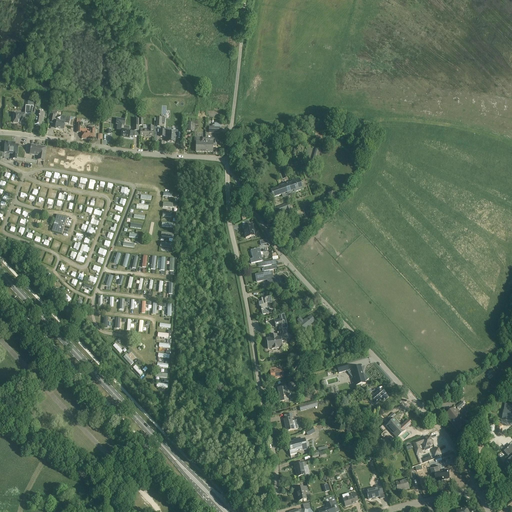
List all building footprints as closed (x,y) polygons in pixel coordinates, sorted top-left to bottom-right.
[(32,110),(33,108),(33,106),(25,106),(25,114),(14,114),(13,120),(13,123),(24,124),(25,115),(31,116),(32,110)] [(41,126),(43,113),(36,111),(37,108),(33,108),(32,110),(31,116),(36,117),(35,125),(41,126)] [(69,124),(70,118),(61,116),(61,121),(57,120),(56,128),(64,130),(65,123),(69,124)] [(125,122),(126,121),(117,119),(116,126),(117,126),(117,130),(122,131),(122,130),(123,130),(124,130),(124,127),(125,127),(125,122)] [(81,129),(81,126),(80,132),(82,133),(82,139),(94,139),(95,134),(95,128),(90,128),(90,129),(81,129)] [(153,136),(153,126),(147,126),(147,128),(140,128),(140,130),(140,136),(153,136)] [(129,138),(130,131),(129,131),(129,128),(128,127),(125,127),(124,127),(124,130),(123,130),(122,130),(122,131),(121,137),(129,138)] [(171,130),(164,129),(164,130),(164,137),(167,137),(167,142),(175,142),(175,138),(178,138),(178,131),(171,131),(171,130)] [(206,138),(203,138),(202,138),(202,142),(200,142),(200,138),(195,137),(195,146),(196,146),(196,152),(205,152),(206,138)] [(217,146),(217,138),(206,138),(205,152),(212,152),(212,146),(217,146)] [(4,157),(5,157),(8,157),(8,160),(9,160),(9,159),(16,160),(17,154),(18,145),(15,145),(15,143),(5,142),(4,157)] [(46,148),(31,145),(30,154),(39,156),(38,160),(44,161),(46,148)] [(367,149),(362,146),(358,153),(363,155),(367,149)] [(316,148),(311,166),(316,167),(321,150),(316,148)] [(280,188),(270,191),(273,198),(283,195),(283,196),(303,190),(299,180),(280,186),(280,188)] [(292,213),(288,203),(272,210),(275,215),(286,210),(288,215),(292,213)] [(62,234),(67,218),(66,218),(66,220),(56,217),(52,230),(62,233),(62,234)] [(244,227),(247,238),(255,236),(252,225),(250,226),(249,221),(245,222),(246,227),(244,227)] [(287,240),(288,240),(295,237),(293,231),(285,234),(286,238),(287,240)] [(99,248),(97,253),(104,256),(107,251),(99,248)] [(259,249),(251,250),(253,259),(250,260),(251,264),(262,261),(259,249)] [(112,263),(117,265),(121,255),(116,253),(112,263)] [(126,267),(130,255),(125,254),(121,266),(126,267)] [(77,255),(75,261),(83,263),(85,258),(77,255)] [(96,260),(95,262),(102,265),(104,259),(94,255),(92,258),(96,260)] [(63,264),(60,271),(66,274),(69,266),(63,264)] [(89,269),(99,273),(101,268),(91,264),(89,269)] [(272,272),(255,275),(256,282),(262,281),(261,280),(267,279),(268,285),(276,283),(274,277),(273,277),(272,272)] [(110,287),(113,277),(108,275),(105,285),(110,287)] [(73,295),(72,306),(82,307),(82,296),(73,295)] [(269,313),(268,304),(271,303),(270,298),(265,299),(264,298),(261,299),(262,300),(263,300),(263,302),(259,303),(260,307),(261,306),(261,309),(261,310),(262,315),(269,313)] [(301,318),(297,320),(300,323),(300,324),(305,330),(310,325),(309,325),(314,321),(310,316),(306,320),(305,319),(303,321),(301,318)] [(279,326),(278,327),(279,332),(279,337),(277,337),(276,335),(269,336),(270,339),(266,339),(268,349),(282,347),(282,341),(285,340),(282,326),(279,326)] [(115,343),(112,346),(119,354),(122,351),(115,343)] [(157,353),(156,357),(161,358),(161,360),(166,361),(166,358),(168,359),(169,355),(157,353)] [(125,354),(122,357),(130,365),(133,363),(125,354)] [(347,371),(348,371),(346,364),(336,366),(339,374),(347,371)] [(135,365),(132,367),(140,376),(143,373),(135,365)] [(351,370),(348,371),(347,371),(352,378),(355,387),(359,385),(360,387),(363,384),(365,384),(365,382),(369,379),(364,374),(363,375),(361,366),(358,367),(356,366),(354,368),(351,369),(351,370)] [(275,378),(283,377),(282,370),(282,368),(275,368),(270,368),(270,372),(271,377),(275,377),(275,378)] [(288,401),(286,387),(278,388),(279,395),(280,395),(280,396),(279,397),(280,402),(288,401)] [(388,397),(381,389),(374,395),(372,393),(367,397),(369,400),(371,399),(375,404),(381,398),(383,401),(388,397)] [(299,411),(317,407),(315,401),(297,405),(299,411)] [(453,409),(447,415),(451,420),(450,420),(458,431),(466,425),(461,418),(463,417),(460,413),(458,414),(453,409)] [(511,412),(504,410),(502,419),(511,420),(511,412)] [(285,419),(284,420),(286,431),(298,429),(296,421),(292,422),(291,418),(293,418),(292,414),(284,416),(285,419)] [(399,425),(394,419),(386,426),(397,439),(405,431),(404,431),(412,424),(408,420),(401,427),(400,426),(400,427),(398,425),(399,425)] [(305,431),(308,437),(315,433),(312,427),(305,431)] [(423,439),(413,443),(417,455),(423,452),(420,445),(422,444),(425,451),(431,448),(430,446),(434,445),(431,437),(423,440),(423,439)] [(290,450),(289,451),(291,457),(291,455),(297,454),(296,450),(303,449),(303,451),(307,450),(304,440),(300,441),(295,442),(289,443),(290,450)] [(441,455),(439,448),(432,451),(435,457),(441,455)] [(320,457),(320,458),(327,457),(325,450),(312,454),(313,459),(320,457)] [(294,466),(297,477),(305,475),(303,468),(306,467),(305,463),(302,464),(294,466)] [(438,481),(450,478),(448,470),(442,471),(441,466),(431,468),(432,474),(436,473),(438,481)] [(408,472),(410,480),(416,478),(414,471),(408,472)] [(407,480),(396,483),(398,491),(403,490),(403,489),(405,489),(405,490),(409,489),(407,480)] [(376,489),(366,491),(368,497),(367,497),(367,498),(368,498),(368,500),(380,497),(379,494),(383,493),(381,485),(376,486),(376,489)] [(306,488),(296,490),(298,502),(306,500),(304,492),(307,492),(306,488)] [(358,501),(355,493),(350,495),(351,497),(343,499),(345,507),(355,504),(355,502),(358,501)] [(327,507),(318,510),(318,511),(334,511),(332,503),(336,502),(334,496),(328,498),(330,503),(326,505),(327,507)]
